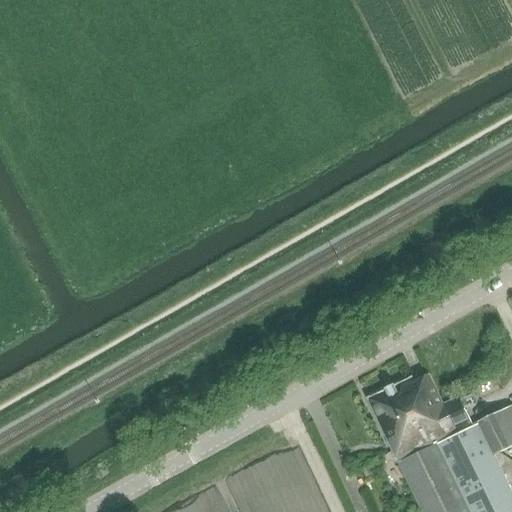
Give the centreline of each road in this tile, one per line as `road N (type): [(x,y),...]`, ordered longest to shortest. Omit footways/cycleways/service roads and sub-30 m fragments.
road 1 (tertiary): [(90,511),(511,275)]
road 2 (track): [(337,511),(285,401)]
